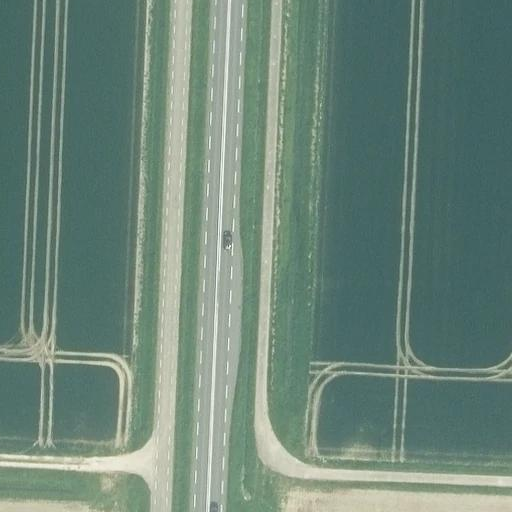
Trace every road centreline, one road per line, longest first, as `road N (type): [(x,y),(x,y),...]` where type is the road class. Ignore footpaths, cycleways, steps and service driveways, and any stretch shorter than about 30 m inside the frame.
road 1 (unclassified): [(511,483),(299,474),(269,454),(260,422),(278,0)]
road 2 (unclassified): [(159,511),(181,0)]
road 3 (primary): [(206,511),(227,0)]
road 4 (track): [(0,456),(162,463)]
